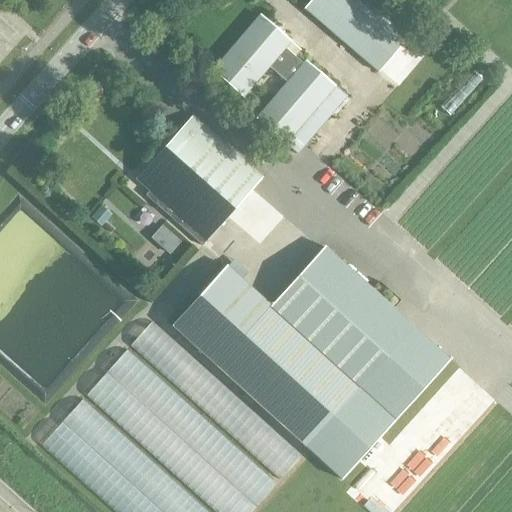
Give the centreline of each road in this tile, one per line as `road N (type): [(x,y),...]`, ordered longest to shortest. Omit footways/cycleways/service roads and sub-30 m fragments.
road 1 (track): [(98,21),(340,232),(436,272),(511,339)]
road 2 (tertiary): [(0,133),(118,0)]
